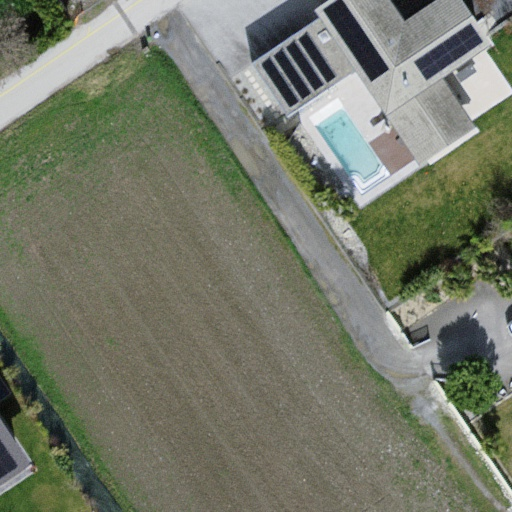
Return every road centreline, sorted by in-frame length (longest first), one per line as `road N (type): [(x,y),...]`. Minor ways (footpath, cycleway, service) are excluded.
road 1 (unknown): [(149,2),(431,425)]
road 2 (residential): [(154,0),(0,106)]
